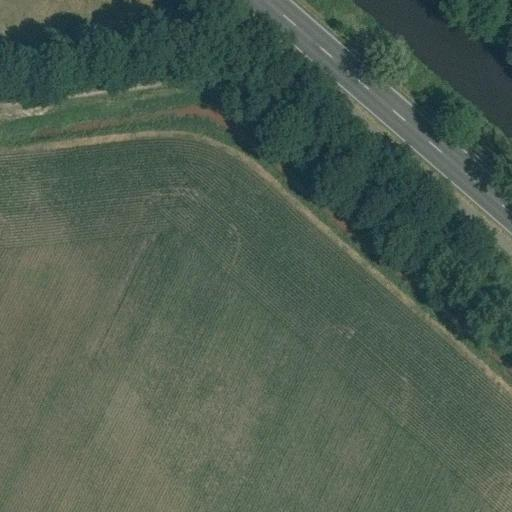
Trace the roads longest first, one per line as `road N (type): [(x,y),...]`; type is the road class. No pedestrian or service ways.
road 1 (track): [(511,314),(270,103),(223,72),(175,69),(0,93)]
road 2 (primary): [(260,0),(511,218)]
